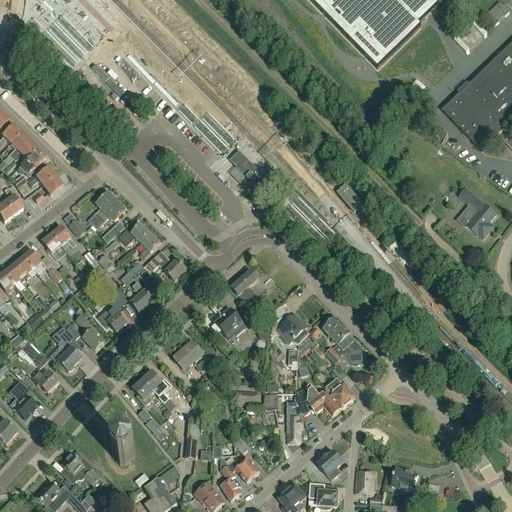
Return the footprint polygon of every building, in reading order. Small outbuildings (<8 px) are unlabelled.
[(308,0),(377,71),(421,28),(419,26),(438,7),(440,10),(450,0),(308,0)] [(485,17),(494,28),(499,24),(497,22),(503,17),(505,18),(509,14),(500,4),(485,17)] [(468,22),(455,34),(457,37),(470,25),(468,22)] [(487,35),(474,22),(472,25),(484,38),(487,35)] [(466,54),(469,52),(457,39),(454,41),(466,54)] [(481,152),(511,122),(511,46),(443,112),(481,152)] [(0,130),(9,122),(0,113),(0,130)] [(146,126),(151,123),(144,113),(139,116),(146,126)] [(10,146),(21,134),(13,126),(2,138),(3,139),(0,142),(0,148),(1,149),(7,143),(10,146)] [(7,166),(30,142),(21,134),(10,146),(15,151),(4,163),(7,166)] [(27,162),(38,150),(30,142),(7,166),(1,172),(5,176),(17,164),(16,163),(22,157),(27,162)] [(35,171),(47,159),(38,150),(27,162),(25,164),(20,169),(28,177),(35,170),(35,171)] [(238,167),(236,169),(247,179),(246,180),(250,183),(252,181),(262,192),(268,185),(265,182),(267,180),(246,159),(244,161),(238,167)] [(43,188),(56,178),(48,168),(35,179),(28,184),(31,188),(39,183),(43,188)] [(22,177),(13,185),(18,191),(27,183),(22,177)] [(63,187),(56,178),(43,188),(50,198),(63,187)] [(337,195),(354,215),(363,207),(346,187),(337,195)] [(23,211),(14,197),(8,190),(4,193),(9,200),(4,204),(13,218),(23,211)] [(466,190),(459,198),(470,208),(464,215),(471,221),(466,227),(478,238),(478,237),(483,241),(491,232),(488,230),(491,226),(489,224),(496,216),(466,190)] [(93,227),(117,203),(114,200),(115,198),(111,193),(109,195),(108,194),(96,206),(101,210),(92,219),(96,223),(92,226),(93,227)] [(31,197),(26,200),(33,209),(38,205),(37,205),(44,199),(41,195),(34,200),(31,197)] [(126,212),(125,211),(127,210),(122,205),(121,207),(117,203),(93,227),(97,231),(109,219),(114,224),(126,212)] [(13,218),(4,204),(0,207),(0,206),(0,219),(4,225),(13,218)] [(76,223),(69,228),(79,240),(86,235),(76,223)] [(120,224),(108,235),(102,240),(108,246),(114,240),(126,229),(120,224)] [(141,246),(151,235),(141,226),(132,235),(128,231),(119,240),(127,248),(135,240),(141,246)] [(62,228),(52,236),(62,248),(68,243),(73,250),(76,247),(71,241),(72,240),(62,228)] [(160,245),(151,235),(141,246),(146,251),(140,258),(143,261),(150,255),(160,245)] [(62,248),(52,236),(42,244),(52,256),(57,262),(61,260),(56,253),(62,248)] [(110,259),(121,249),(115,242),(104,253),(110,259)] [(32,251),(23,259),(33,271),(38,276),(46,270),(49,274),(54,269),(46,258),(41,262),(32,251)] [(176,262),(173,265),(162,253),(146,267),(153,273),(158,268),(164,274),(174,284),(186,272),(176,262)] [(97,275),(103,271),(89,254),(84,258),(89,265),(88,266),(90,269),(91,268),(96,275),(97,274),(97,275)] [(109,275),(119,267),(117,265),(114,268),(112,267),(114,266),(106,257),(98,263),(109,275)] [(33,271),(23,259),(14,266),(24,278),(27,281),(31,278),(28,275),(33,271)] [(135,277),(143,269),(139,265),(131,272),(130,272),(121,281),(125,284),(134,276),(135,277)] [(24,278),(14,266),(5,274),(15,286),(19,282),(21,285),(22,285),(26,282),(23,279),(24,278)] [(63,280),(58,273),(54,269),(49,274),(48,274),(57,285),(63,280)] [(231,290),(238,298),(247,308),(258,299),(249,289),(258,280),(251,272),(231,290)] [(15,286),(5,274),(0,277),(0,286),(6,293),(8,296),(12,294),(12,295),(18,290),(14,286),(15,286)] [(145,292),(145,293),(138,284),(132,289),(139,297),(131,305),(139,315),(154,302),(145,292)] [(119,294),(113,299),(122,309),(127,304),(119,294)] [(42,313),(39,316),(45,323),(54,315),(48,308),(39,297),(33,302),(42,313)] [(127,326),(119,316),(123,311),(121,309),(122,309),(113,299),(107,304),(112,309),(108,313),(113,320),(108,324),(117,335),(127,326)] [(48,307),(53,313),(61,307),(56,300),(48,307)] [(215,325),(216,326),(211,329),(217,336),(221,332),(226,339),(232,334),(233,335),(243,326),(235,316),(232,318),(227,312),(219,319),(220,321),(215,325)] [(37,316),(27,326),(34,334),(45,324),(37,316)] [(272,326),(271,337),(274,337),(278,334),(289,346),(306,330),(294,317),(284,326),(279,320),(272,326)] [(336,320),(324,332),(333,342),(332,343),(332,344),(333,345),(335,346),(335,345),(338,347),(334,351),(332,349),(324,356),(336,367),(342,374),(350,366),(352,367),(354,367),(356,367),(359,367),(360,366),(362,364),(363,362),(363,360),(363,357),(362,355),(365,352),(355,342),(350,336),(336,320)] [(105,343),(93,332),(95,330),(87,322),(81,329),(87,336),(83,340),(95,353),(105,343)] [(68,324),(63,329),(76,343),(82,337),(72,327),(71,327),(68,324)] [(26,341),(34,334),(27,326),(19,333),(26,341)] [(82,360),(74,353),(80,348),(76,343),(63,329),(55,338),(61,344),(59,347),(60,349),(50,359),(57,366),(59,364),(69,374),(82,360)] [(315,330),(307,338),(312,342),(320,334),(315,330)] [(26,341),(19,333),(11,340),(18,348),(19,347),(22,351),(29,345),(29,344),(26,341)] [(317,347),(312,342),(307,338),(302,343),(299,346),(298,356),(300,359),(299,371),(301,371),(306,370),(309,368),(301,360),(310,352),(311,353),(317,347)] [(192,343),(173,359),(185,372),(203,356),(192,343)] [(29,345),(22,351),(22,352),(40,371),(48,363),(41,355),(40,356),(29,345)] [(200,365),(203,373),(210,370),(207,362),(200,365)] [(20,371),(16,376),(21,380),(25,376),(20,371)] [(44,377),(40,373),(33,381),(48,395),(59,384),(48,373),(44,377)] [(152,373),(142,382),(157,398),(158,398),(163,394),(159,389),(163,385),(152,373)] [(355,401),(348,392),(344,386),(342,387),(337,381),(326,390),(331,396),(332,396),(330,398),(341,412),(355,401)] [(149,399),(153,394),(157,398),(142,382),(133,391),(138,397),(135,399),(145,409),(152,402),(149,399)] [(35,399),(20,385),(16,389),(12,394),(23,404),(22,405),(15,412),(26,423),(32,417),(33,418),(38,413),(37,411),(39,410),(31,403),(35,399)] [(332,396),(331,396),(326,390),(324,392),(325,393),(323,395),(319,398),(310,387),(307,389),(307,391),(298,394),(299,397),(295,398),(301,415),(304,419),(311,414),(307,408),(305,402),(307,402),(307,405),(308,406),(309,406),(308,407),(315,416),(323,409),(331,419),(341,412),(330,398),(332,396)] [(177,408),(163,394),(158,398),(157,399),(170,413),(177,408)] [(275,399),(275,409),(285,409),(284,398),(275,399)] [(145,425),(151,419),(144,411),(138,417),(145,425)] [(301,417),(289,417),(289,427),(287,427),(287,445),(300,445),(300,431),(303,431),(303,421),(301,421),(301,417)] [(6,422),(4,424),(0,421),(0,441),(6,447),(18,434),(6,422)] [(160,444),(169,435),(164,430),(161,432),(160,430),(161,429),(153,421),(147,426),(154,434),(152,435),(160,444)] [(192,426),(191,435),(200,436),(201,427),(192,426)] [(185,461),(196,462),(197,441),(187,440),(185,461)] [(233,446),(242,456),(249,451),(240,440),(233,446)] [(112,452),(112,457),(120,467),(125,467),(135,459),(135,454),(127,444),(123,444),(112,452)] [(337,470),(342,465),(333,454),(328,458),(322,462),(323,463),(318,467),(327,478),(331,483),(341,475),(337,470)] [(101,481),(91,471),(92,470),(89,465),(78,455),(74,459),(73,457),(68,462),(67,461),(61,467),(66,471),(62,475),(73,486),(77,481),(83,481),(84,479),(94,489),(98,492),(105,485),(101,481)] [(235,485),(233,486),(231,483),(236,478),(236,477),(221,460),(221,458),(220,458),(220,472),(220,473),(228,483),(221,488),(223,492),(231,504),(241,496),(235,485)] [(248,460),(242,466),(237,461),(229,468),(221,458),(221,460),(236,477),(234,474),(236,472),(247,485),(260,474),(248,460)] [(162,478),(168,488),(183,479),(177,469),(162,478)] [(415,489),(418,477),(396,472),(391,488),(413,494),(410,504),(419,506),(423,491),(415,489)] [(373,497),(375,474),(357,473),(356,496),(373,497)] [(144,490),(152,501),(160,511),(168,511),(176,506),(158,480),(144,490)] [(209,511),(214,511),(224,504),(208,484),(194,495),(198,500),(199,499),(209,511)] [(61,494),(62,494),(53,485),(44,495),(42,493),(36,500),(46,509),(45,510),(47,511),(56,511),(66,501),(74,508),(77,511),(86,511),(70,494),(66,498),(61,494)] [(320,509),(320,510),(322,511),(324,511),(326,511),(328,511),(330,510),(330,509),(337,510),(338,495),(324,494),(325,487),(310,486),(309,500),(318,501),(318,508),(320,509)] [(282,498),(278,501),(285,508),(282,511),(283,511),(301,511),(304,510),(300,504),(305,499),(294,487),(291,490),(282,497),(282,498)] [(88,497),(84,502),(94,511),(98,511),(101,509),(88,497)] [(160,511),(152,501),(144,507),(147,511),(160,511)]
